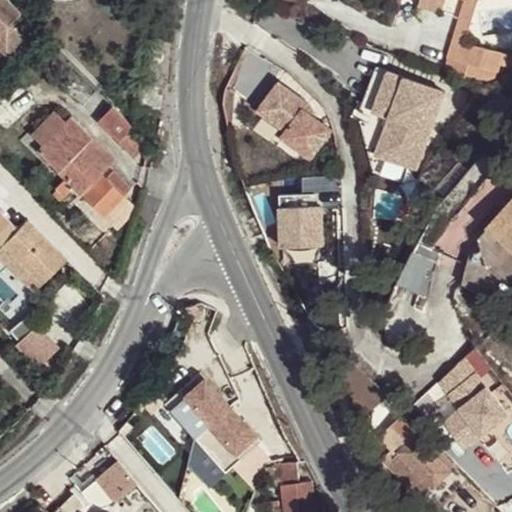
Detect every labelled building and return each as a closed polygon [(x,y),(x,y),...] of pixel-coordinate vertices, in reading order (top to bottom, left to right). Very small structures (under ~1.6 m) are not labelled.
[(0,0),(0,47),(5,53),(23,36),(11,23),(21,13),(7,0),(0,0)] [(441,12),(444,0),(420,0),(419,5),(441,12)] [(464,0),(453,40),(465,43),(478,0),(464,0)] [(495,72),(498,72),(500,67),(503,55),(465,43),(453,40),(448,57),(495,72)] [(511,58),(511,57),(503,55),(500,67),(509,69),(511,58)] [(490,90),(495,72),(448,57),(443,72),(490,90)] [(415,170),(444,92),(376,66),(361,106),(389,117),(375,155),(415,170)] [(309,158),(330,130),(302,110),(306,104),(277,82),(256,111),(285,132),(280,138),(281,138),(309,158)] [(116,138),(130,124),(113,106),(99,121),(116,138)] [(31,134),(42,145),(66,121),(55,110),(31,134)] [(37,150),(53,165),(87,132),(71,115),(66,121),(42,145),(37,150)] [(134,157),(147,144),(132,127),(131,125),(130,124),(116,138),(134,157)] [(53,165),(105,217),(123,198),(133,188),(114,169),(106,177),(102,173),(109,166),(86,143),(92,137),(87,132),(53,165)] [(86,143),(109,166),(115,160),(92,137),(86,143)] [(511,200),(489,226),(502,238),(511,227),(511,200)] [(333,244),(333,203),(292,203),(292,244),(333,244)] [(27,218),(4,242),(44,282),(67,258),(27,218)] [(511,227),(502,238),(511,246),(511,227)] [(0,245),(0,256),(35,292),(44,282),(4,242),(0,245)] [(19,343),(40,324),(30,313),(9,331),(19,343)] [(186,322),(176,319),(170,335),(179,339),(186,322)] [(42,324),(25,342),(47,363),(64,344),(42,324)] [(450,372),(493,434),(511,421),(511,404),(477,354),(450,372)] [(197,438),(233,407),(202,373),(167,404),(197,438)] [(233,407),(197,438),(228,473),(263,442),(233,407)] [(422,497),(451,470),(401,417),(389,428),(405,444),(396,453),(393,450),(384,458),(422,497)] [(405,444),(389,428),(380,437),(393,450),(396,453),(405,444)] [(300,482),(298,462),(282,463),(285,500),(271,501),(272,508),(286,507),(286,511),(314,511),(312,481),(300,482)] [(130,496),(141,487),(124,468),(113,477),(130,496)]
